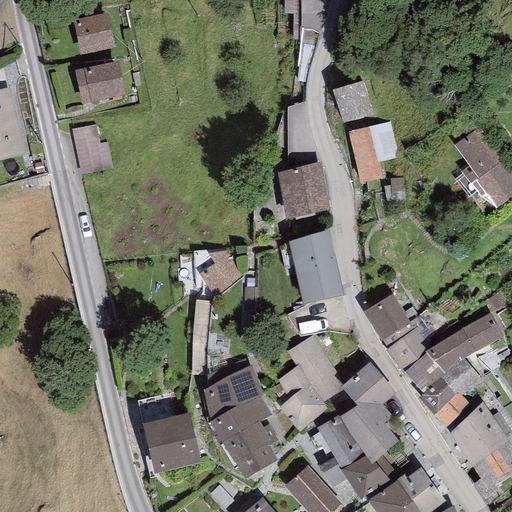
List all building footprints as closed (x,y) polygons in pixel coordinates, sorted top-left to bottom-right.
[(107,17),(73,24),(81,66),(116,58),(107,17)] [(118,66),(74,75),(81,108),(125,99),(118,66)] [(363,83),(332,94),(343,126),(374,115),(363,83)] [(10,90),(0,92),(0,162),(26,157),(10,90)] [(370,129),(348,135),(360,187),(383,181),(380,165),(399,158),(391,122),(370,129)] [(95,127),(71,132),(81,176),(112,168),(106,143),(99,145),(95,127)] [(467,170),(459,176),(479,204),(485,200),(494,212),(511,198),(511,173),(480,129),(452,149),(467,170)] [(321,166),(278,177),(287,234),(330,225),(321,166)] [(329,235),(289,247),(302,309),(342,300),(329,235)] [(226,251),(209,256),(214,264),(198,276),(214,298),(243,278),(226,251)] [(508,303),(500,292),(486,304),(495,314),(508,303)] [(392,299),(362,317),(380,346),(410,327),(392,299)] [(432,353),(425,358),(443,380),(455,368),(465,362),(503,340),(491,317),(460,334),(432,353)] [(417,330),(385,353),(402,376),(404,376),(425,358),(432,353),(417,330)] [(288,355),(297,369),(278,383),(290,402),(280,411),(299,437),(327,412),(322,405),(341,393),(345,389),(313,338),(288,355)] [(422,398),(443,380),(425,358),(404,376),(422,398)] [(443,380),(422,398),(418,403),(433,420),(436,418),(447,430),(468,408),(462,400),(482,386),(465,362),(455,368),(443,380)] [(396,397),(370,367),(345,389),(341,393),(357,412),(382,410),(396,397)] [(209,428),(260,400),(263,399),(252,368),(203,394),(209,428)] [(260,400),(209,428),(221,447),(266,421),(271,418),(260,400)] [(482,406),(449,439),(473,473),(509,448),(482,406)] [(392,421),(382,410),(357,412),(342,422),(340,418),(317,433),(334,462),(319,470),(332,491),(345,483),(341,475),(365,461),(371,470),(374,467),(398,447),(384,430),(392,421)] [(189,418),(142,429),(154,478),(201,467),(189,418)] [(266,421),(221,447),(234,469),(236,468),(244,482),(278,463),(269,448),(278,442),(266,421)] [(511,451),(509,448),(473,473),(481,483),(473,488),(484,504),(498,495),(495,490),(511,478),(511,451)] [(374,467),(371,470),(365,461),(341,475),(345,483),(360,504),(391,486),(374,467)] [(308,469),(284,490),(303,511),(336,511),(342,507),(308,469)] [(404,479),(396,485),(415,511),(436,511),(446,505),(421,472),(407,482),(404,479)] [(415,511),(396,485),(368,506),(372,511),(415,511)] [(271,511),(262,501),(248,511),(271,511)]
